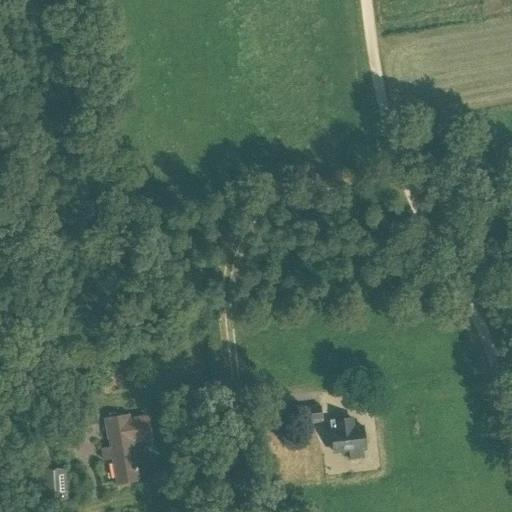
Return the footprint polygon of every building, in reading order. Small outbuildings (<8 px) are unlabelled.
[(272,425),(296,423),(298,423),(321,419),(320,412),(319,405),(303,406),(270,410),(272,425)] [(414,407),(419,431),(431,429),(426,405),(414,407)] [(71,426),(96,422),(94,407),(68,412),(71,426)] [(147,415),(129,417),(117,419),(116,414),(109,415),(110,421),(107,421),(110,438),(111,438),(118,484),(138,481),(132,443),(150,440),(147,415)] [(332,453),(335,452),(348,451),(349,459),(365,458),(364,449),(366,449),(363,427),(354,428),(353,418),(331,421),(332,430),(330,430),(332,453)] [(40,470),(41,499),(68,497),(67,468),(40,470)]
